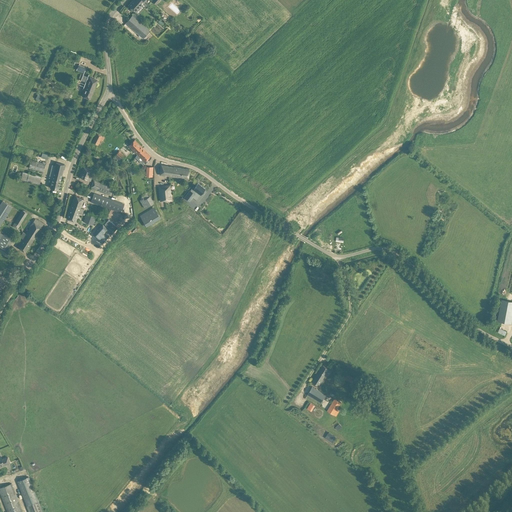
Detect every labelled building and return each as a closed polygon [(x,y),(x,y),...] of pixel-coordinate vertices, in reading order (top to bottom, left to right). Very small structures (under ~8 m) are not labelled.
[(135,12),(144,2),(142,0),(132,0),(128,5),(135,12)] [(149,30),(145,27),(148,24),(145,21),(144,22),(134,13),(126,23),(143,38),(149,30)] [(78,64),(76,69),(84,73),(86,68),(78,64)] [(83,75),(80,80),(85,82),(82,89),(85,90),(82,96),(90,99),(97,80),(90,77),(89,78),(88,77),(89,74),(88,74),(87,76),(83,75)] [(92,142),(98,145),(101,139),(104,140),(105,136),(96,133),(92,142)] [(137,154),(143,148),(134,140),(129,145),(137,154)] [(143,148),(137,154),(145,161),(150,156),(143,148)] [(119,150),(112,158),(116,162),(118,159),(121,161),(125,156),(119,150)] [(29,166),(29,168),(43,172),(46,164),(31,160),(29,166)] [(50,188),(53,189),(58,190),(64,164),(56,162),(50,188)] [(174,177),(178,178),(181,178),(180,179),(183,180),(188,180),(189,169),(178,167),(161,166),(159,174),(174,177)] [(80,177),(87,180),(91,170),(88,169),(84,167),(80,177)] [(28,173),(22,172),(22,173),(19,172),(17,178),(20,179),(26,181),(39,184),(41,176),(28,173)] [(94,180),(91,187),(111,195),(114,188),(112,187),(94,180)] [(189,190),(184,198),(190,202),(193,198),(193,197),(196,200),(200,195),(202,196),(205,192),(203,191),(205,189),(198,183),(194,188),(193,187),(190,191),(189,190)] [(170,200),(169,185),(158,185),(159,201),(170,200)] [(94,193),(91,202),(119,212),(122,203),(94,193)] [(84,199),(75,196),(66,218),(75,222),(78,213),(82,214),(84,209),(80,208),(84,199)] [(144,198),(140,200),(144,208),(153,203),(150,197),(145,200),(144,198)] [(12,206),(3,201),(0,204),(0,225),(12,206)] [(154,208),(140,216),(145,225),(159,217),(154,208)] [(22,210),(12,227),(17,230),(27,213),(22,210)] [(86,214),(83,222),(93,225),(96,217),(93,216),(94,213),(90,211),(89,214),(86,214)] [(35,219),(17,247),(26,252),(43,224),(35,219)] [(109,220),(105,224),(114,232),(118,228),(109,220)] [(105,233),(108,230),(103,225),(92,236),(102,244),(109,236),(105,233)] [(3,234),(0,238),(0,246),(6,250),(13,240),(3,234)] [(511,323),(511,318),(511,301),(502,300),(498,321),(511,323)] [(505,335),(508,327),(501,324),(498,332),(505,335)] [(323,365),(313,382),(318,385),(329,369),(323,365)] [(353,384),(356,379),(346,374),(343,379),(353,384)] [(326,395),(316,389),(312,387),(307,394),(321,403),(326,395)] [(334,415),(341,402),(335,398),(327,411),(334,415)] [(0,465),(0,466),(10,463),(9,462),(7,457),(2,459),(1,456),(0,456),(0,465)] [(17,481),(29,511),(42,511),(29,477),(17,481)] [(0,492),(7,511),(23,511),(12,483),(0,487),(0,492)]
